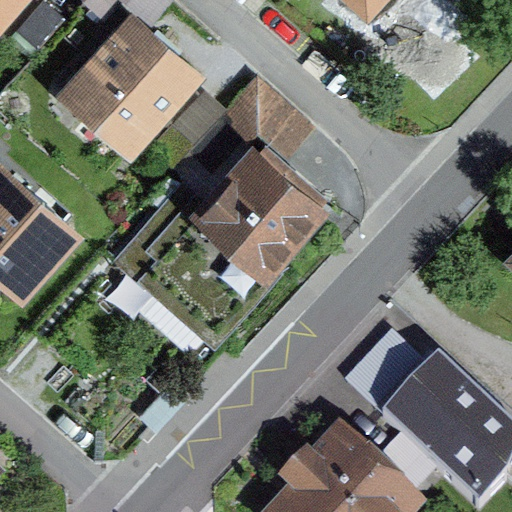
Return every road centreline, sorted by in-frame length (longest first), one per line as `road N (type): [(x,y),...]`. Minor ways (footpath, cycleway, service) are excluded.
road 1 (residential): [(438,209),(157,511)]
road 2 (residential): [(209,0),(438,209)]
road 3 (residential): [(123,511),(0,404)]
